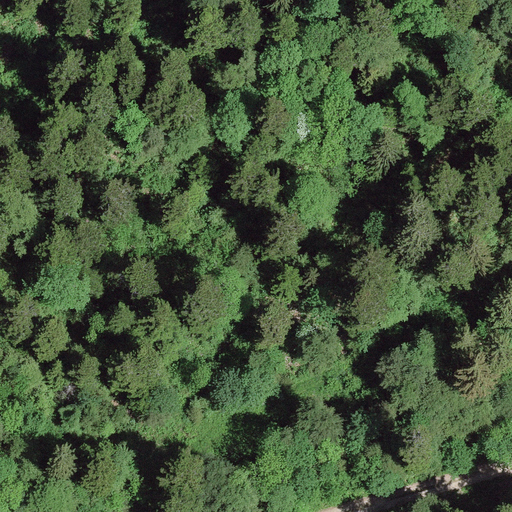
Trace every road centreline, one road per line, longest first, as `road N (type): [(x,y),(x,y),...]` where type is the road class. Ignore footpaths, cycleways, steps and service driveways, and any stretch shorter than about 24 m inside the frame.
road 1 (track): [(511,282),(214,433),(128,511)]
road 2 (track): [(365,511),(511,466)]
